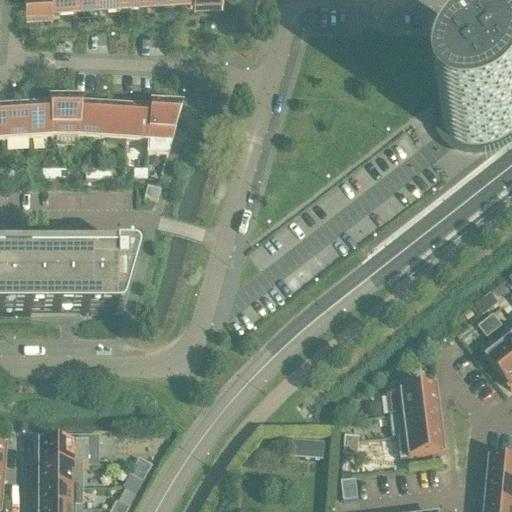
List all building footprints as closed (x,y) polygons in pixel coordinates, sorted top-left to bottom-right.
[(49,0),(50,6),(51,12),(58,11),(59,0),(49,0)] [(98,9),(97,0),(87,0),(90,9),(98,9)] [(106,0),(97,0),(98,9),(106,8),(106,0)] [(454,145),(456,147),(459,148),(462,149),(466,150),(469,151),(475,151),(479,151),(483,151),(487,150),(492,149),(496,148),(500,146),(504,144),(508,142),(511,140),(511,138),(511,67),(510,67),(507,67),(502,66),(498,66),(494,67),(490,68),(487,68),(483,70),(478,71),(474,73),(470,76),(467,78),(463,81),(460,84),(457,87),(454,91),(451,94),(449,98),(447,102),(446,107),(444,111),(443,115),(443,121),(443,124),(443,128),(444,131),(445,134),(447,137),(449,140),(451,142),(454,145)] [(50,109),(53,141),(77,141),(79,109),(80,102),(49,101),(50,109)] [(150,113),(148,145),(147,159),(166,160),(181,108),(180,108),(150,106),(150,113)] [(50,109),(27,110),(29,142),(53,141),(50,109)] [(102,110),(79,109),(77,141),(100,142),(102,110)] [(27,110),(3,112),(5,144),(29,142),(27,110)] [(126,112),(102,110),(100,142),(124,144),(126,112)] [(150,113),(126,112),(124,144),(148,145),(150,113)] [(20,173),(7,173),(7,183),(20,183),(20,173)] [(42,183),(55,183),(55,173),(42,173),(42,183)] [(55,173),(55,183),(68,183),(68,173),(55,173)] [(98,183),(98,173),(85,173),(85,183),(98,183)] [(111,173),(98,173),(98,183),(111,183),(111,173)] [(133,173),(133,183),(146,183),(146,173),(133,173)] [(143,200),(154,203),(157,204),(160,193),(146,189),(143,200)] [(71,255),(67,262),(0,261),(0,318),(30,318),(84,318),(117,318),(119,318),(120,317),(121,316),(122,315),(123,314),(137,264),(137,263),(137,261),(137,260),(137,259),(136,258),(135,256),(134,256),(132,255),(130,255),(71,255)] [(483,319),(499,307),(491,297),(475,308),(483,319)] [(493,317),(486,323),(495,335),(502,329),(493,317)] [(495,335),(486,323),(478,329),(487,341),(495,335)] [(511,340),(503,347),(511,358),(511,340)] [(511,392),(511,358),(503,347),(486,361),(511,393),(511,392)] [(393,396),(396,419),(437,414),(434,391),(418,393),(417,383),(403,385),(404,395),(393,396)] [(396,419),(399,440),(439,435),(437,414),(396,419)] [(439,435),(399,440),(396,440),(399,463),(442,457),(439,435)] [(38,447),(38,470),(81,470),(98,470),(98,439),(42,439),(42,447),(38,447)] [(344,439),(343,448),(357,450),(358,440),(344,439)] [(300,465),(316,466),(318,444),(302,443),(300,465)] [(357,450),(343,448),(342,458),(357,459),(357,450)] [(138,461),(133,470),(147,477),(151,469),(138,461)] [(511,465),(491,463),(488,486),(511,488),(511,465)] [(38,470),(38,492),(81,492),(81,470),(38,470)] [(147,477),(133,470),(129,478),(142,486),(147,477)] [(340,484),(341,494),(355,492),(354,483),(340,484)] [(511,488),(488,486),(486,507),(511,509),(511,488)] [(38,492),(37,511),(81,511),(81,492),(38,492)] [(355,492),(341,494),(342,504),(357,502),(355,492)]
